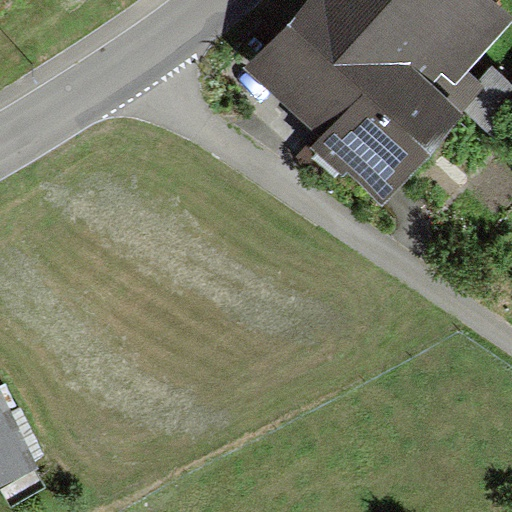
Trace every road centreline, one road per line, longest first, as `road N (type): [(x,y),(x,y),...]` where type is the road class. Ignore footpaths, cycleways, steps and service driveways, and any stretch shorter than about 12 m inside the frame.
road 1 (track): [(133,58),(158,88),(511,346)]
road 2 (tertiary): [(0,139),(133,58),(209,0)]
